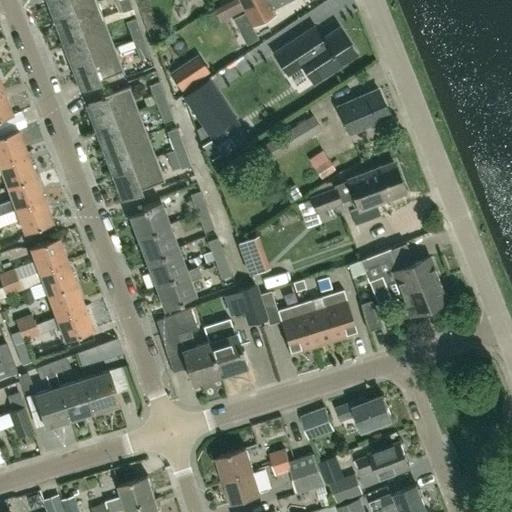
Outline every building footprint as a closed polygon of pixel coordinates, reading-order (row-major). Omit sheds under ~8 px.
[(54,15),(94,0),(48,0),(50,2),(46,4),(47,5),(50,4),(54,15)] [(63,38),(105,23),(96,0),(94,0),(54,15),(58,26),(55,27),(55,29),(59,27),(63,38)] [(128,0),(117,0),(122,12),(132,9),(128,0)] [(231,0),(214,9),(220,21),(244,9),(245,10),(264,0),(231,0)] [(264,0),(245,10),(253,26),(276,14),(273,8),(290,0),(264,0)] [(133,40),(142,36),(135,18),(125,21),(133,40)] [(71,62),(114,46),(105,23),(63,38),(67,49),(63,50),(64,52),(67,51),(71,62)] [(275,53),(287,72),(302,62),(312,79),(354,52),(339,29),(321,41),(313,29),(275,53)] [(142,36),(133,40),(140,59),(149,55),(142,36)] [(114,46),(71,62),(75,72),(72,74),(73,75),(76,74),(81,88),(99,82),(98,79),(123,70),(114,46)] [(172,73),(181,88),(207,71),(197,56),(172,73)] [(202,148),(212,164),(247,141),(236,124),(237,124),(208,79),(184,95),(202,124),(195,129),(202,148)] [(156,103),(166,100),(159,81),(149,85),(156,103)] [(95,125),(137,109),(128,85),(100,96),(101,98),(87,104),(90,112),(87,114),(88,115),(91,114),(95,125)] [(349,133),(390,116),(378,88),(337,106),(349,133)] [(4,89),(0,89),(0,116),(13,112),(4,89)] [(166,100),(156,103),(163,122),(173,118),(166,100)] [(104,148),(146,132),(137,109),(95,125),(99,136),(95,137),(96,138),(100,137),(104,148)] [(269,161),(322,130),(312,115),(260,146),(269,161)] [(174,150),(183,146),(176,127),(166,131),(174,150)] [(0,162),(27,152),(17,128),(0,134),(0,162)] [(112,171),(155,155),(146,132),(104,148),(108,159),(104,160),(105,162),(108,161),(112,171)] [(183,146),(174,150),(181,168),(190,165),(183,146)] [(0,168),(6,186),(35,175),(27,152),(0,162),(0,168)] [(155,155),(112,171),(116,182),(113,183),(114,185),(117,184),(122,198),(140,191),(139,189),(164,179),(155,155)] [(358,207),(407,188),(397,160),(347,179),(347,180),(335,185),(309,195),(314,210),(341,200),(342,202),(354,198),(358,207)] [(44,198),(35,175),(6,186),(11,199),(0,202),(0,214),(15,209),(44,198)] [(206,207),(200,191),(190,194),(196,211),(206,207)] [(52,220),(44,198),(15,209),(23,231),(52,220)] [(137,235),(168,223),(159,198),(141,205),(142,208),(128,213),(137,235)] [(196,211),(197,213),(204,231),(214,227),(206,207),(196,211)] [(146,259),(178,247),(168,223),(137,235),(146,259)] [(38,270),(66,259),(57,235),(29,246),(38,270)] [(266,266),(254,236),(238,242),(249,272),(266,266)] [(214,259),(224,256),(217,237),(207,241),(214,259)] [(272,239),(262,242),(272,273),(282,270),(272,239)] [(155,283),(198,266),(197,263),(186,267),(178,247),(146,259),(155,283)] [(390,297),(401,292),(438,277),(429,255),(397,268),(389,248),(360,259),(368,281),(381,276),(385,284),(390,297)] [(224,256),(214,259),(221,278),(231,274),(224,256)] [(47,293),(75,282),(66,259),(38,270),(38,271),(42,281),(47,293)] [(198,266),(155,283),(165,307),(183,301),(181,297),(195,291),(190,278),(201,274),(198,266)] [(0,280),(1,284),(18,278),(14,268),(0,272),(0,280)] [(21,289),(42,281),(38,271),(18,279),(18,278),(1,284),(5,295),(21,289)] [(327,277),(317,280),(320,291),(330,288),(327,277)] [(401,292),(401,293),(406,305),(395,309),(399,319),(447,300),(438,277),(401,292)] [(306,288),(303,279),(292,282),(295,291),(306,288)] [(55,316),(84,305),(75,282),(47,293),(55,316)] [(259,294),(256,285),(237,291),(244,313),(262,307),(263,307),(259,294)] [(324,306),(334,339),(357,332),(344,288),(321,296),(324,306)] [(262,307),(264,313),(277,309),(271,290),(259,294),(263,307),(262,307)] [(312,346),(334,339),(324,306),(316,308),(313,298),(299,303),(312,346)] [(369,330),(381,326),(373,299),(361,303),(369,330)] [(281,321),(291,353),(312,346),(299,303),(277,309),(264,313),(268,325),(281,321)] [(84,305),(55,316),(64,339),(93,328),(84,305)] [(219,374),(209,341),(196,345),(191,330),(197,328),(189,307),(155,320),(166,355),(182,349),(192,383),(219,374)] [(19,330),(34,324),(31,313),(14,319),(19,330)] [(204,326),(209,341),(219,374),(246,366),(236,333),(234,333),(229,318),(217,321),(204,326)] [(38,334),(34,324),(19,330),(19,331),(23,341),(25,340),(39,335),(38,334)] [(0,360),(0,361),(12,357),(6,342),(0,344),(0,360)] [(77,352),(82,365),(104,358),(100,343),(77,352)] [(51,361),(55,374),(70,369),(66,356),(51,361)] [(12,357),(0,361),(6,376),(17,372),(12,357)] [(59,385),(55,374),(51,361),(36,366),(40,379),(46,377),(50,388),(34,393),(44,427),(70,418),(59,385)] [(83,377),(94,411),(119,403),(115,393),(127,389),(120,367),(108,370),(108,369),(83,377)] [(70,418),(94,411),(83,377),(59,385),(70,418)] [(12,409),(24,405),(18,391),(7,395),(12,409)] [(383,394),(367,400),(366,395),(336,406),(341,420),(356,414),(362,430),(393,418),(383,394)] [(24,405),(12,409),(8,411),(17,436),(33,430),(24,405)] [(309,438),(334,429),(325,406),(301,416),(309,438)] [(367,456),(357,460),(362,473),(373,469),(377,480),(399,472),(398,469),(410,464),(401,440),(366,453),(367,456)] [(224,479),(253,469),(246,446),(216,455),(224,479)] [(288,459),(285,448),(269,453),(272,464),(288,459)] [(324,482),(314,451),(288,459),(292,469),(298,490),(324,482)] [(318,461),(327,482),(344,476),(336,454),(318,461)] [(276,475),(292,469),(288,459),(272,464),(276,475)] [(253,469),(224,479),(231,502),(261,493),(253,469)] [(111,511),(127,507),(155,498),(147,474),(119,484),(122,494),(105,500),(106,502),(92,507),(93,511),(111,511)] [(335,504),(360,494),(352,475),(327,485),(335,504)] [(416,484),(381,498),(370,502),(373,511),(381,511),(386,510),(386,511),(421,511),(426,510),(416,484)] [(48,511),(64,511),(58,494),(44,500),(48,511)] [(65,511),(78,511),(73,495),(62,499),(65,511)] [(337,511),(365,511),(360,497),(336,507),(337,511)] [(159,511),(155,498),(127,507),(128,511),(159,511)]
